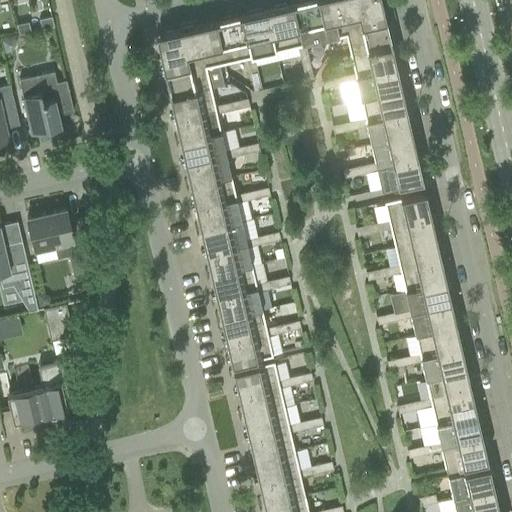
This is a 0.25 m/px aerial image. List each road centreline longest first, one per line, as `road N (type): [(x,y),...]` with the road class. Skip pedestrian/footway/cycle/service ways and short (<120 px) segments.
road 1 (residential): [(409,0),(511,434)]
road 2 (residential): [(205,433),(147,168)]
road 3 (residential): [(0,480),(205,433)]
road 4 (residential): [(0,199),(147,168)]
road 5 (residential): [(147,168),(113,31)]
road 6 (residential): [(113,31),(245,0)]
